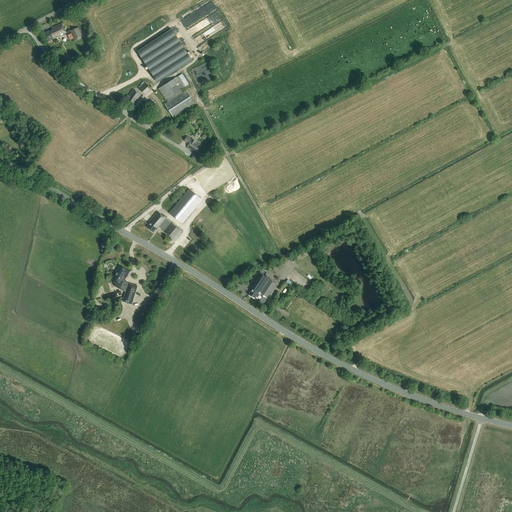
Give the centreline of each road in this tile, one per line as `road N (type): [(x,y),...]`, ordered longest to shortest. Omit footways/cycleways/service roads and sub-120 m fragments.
road 1 (tertiary): [(511,426),(348,367),(0,160)]
road 2 (track): [(422,511),(261,424),(222,486),(212,486),(0,365)]
road 3 (track): [(226,511),(205,503),(181,507),(44,435),(0,429)]
road 4 (unclassified): [(194,156),(78,83),(28,28)]
